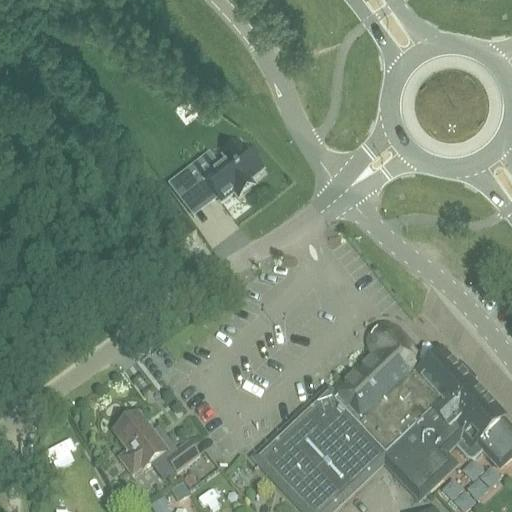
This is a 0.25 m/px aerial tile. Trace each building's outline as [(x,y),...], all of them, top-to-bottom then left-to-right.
[(229,165),(200,187),(209,199),(214,196),(221,205),(234,196),(238,201),(254,189),(250,183),(263,174),(246,152),(245,153),(240,147),(224,160),(229,165)] [(185,175),(169,187),(181,203),(197,191),(185,175)] [(184,245),(197,235),(183,217),(170,227),(184,245)] [(464,366),(460,370),(443,352),(430,363),(429,362),(420,358),(418,357),(420,356),(404,339),(403,339),(398,333),(396,332),(394,330),(391,330),(388,329),(386,329),(383,329),(379,330),(377,332),(376,333),(374,334),(372,336),(378,342),(371,348),(374,352),(332,392),(328,387),(273,440),(251,461),(299,511),(338,511),(384,469),(420,506),(460,468),(449,456),(457,448),(468,460),(470,461),(473,461),(475,460),(483,453),(496,466),(505,467),(511,460),(511,428),(504,420),(506,419),(473,384),(477,380),(464,366)] [(137,414),(113,433),(119,441),(128,452),(118,460),(124,467),(133,479),(143,471),(143,472),(150,466),(163,456),(168,453),(154,435),(143,422),(137,414)] [(199,458),(189,445),(178,453),(177,453),(166,461),(177,475),(199,458)] [(158,511),(174,511),(168,499),(155,505),(158,511)]
